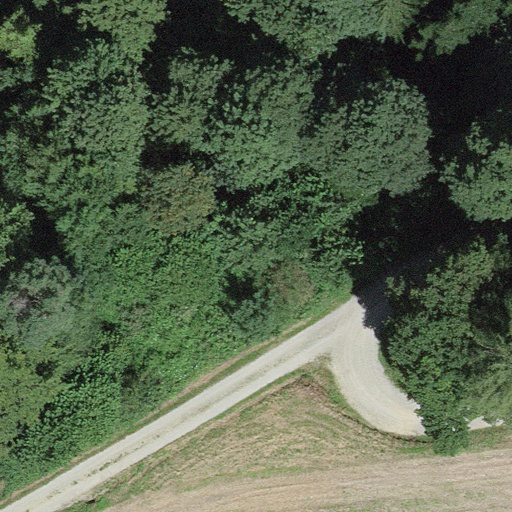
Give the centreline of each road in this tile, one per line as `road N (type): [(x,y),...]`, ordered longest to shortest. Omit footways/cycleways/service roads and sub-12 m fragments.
road 1 (track): [(21,511),(511,218)]
road 2 (track): [(511,407),(422,424),(376,398),(345,315)]
